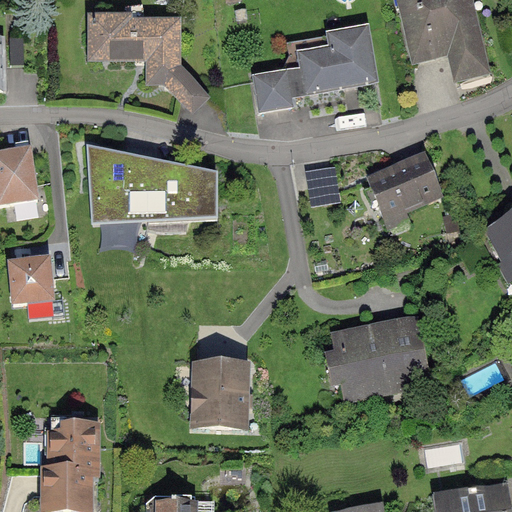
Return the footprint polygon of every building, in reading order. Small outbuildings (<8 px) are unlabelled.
[(408,0),(412,13),(403,15),(413,55),(450,46),(458,80),(486,74),(468,0),(408,0)] [(127,24),(92,24),(92,61),(150,61),(150,85),(166,85),(193,113),(206,100),(179,73),(178,28),(143,28),(143,11),(127,11),(127,24)] [(292,99),(377,84),(368,33),(329,40),(332,53),(290,61),(283,71),(284,76),(254,81),(260,115),(294,109),(292,99)] [(13,41),(18,67),(30,65),(25,39),(13,41)] [(0,208),(38,203),(31,156),(0,160),(0,208)] [(220,184),(92,157),(95,229),(219,227),(220,184)] [(428,160),(369,185),(391,234),(449,209),(428,160)] [(335,173),(309,177),(313,207),(340,202),(335,173)] [(511,224),(494,234),(511,269),(511,224)] [(50,265),(11,268),(15,308),(54,304),(50,265)] [(415,335),(340,351),(348,391),(361,399),(414,388),(424,376),(415,335)] [(253,372),(196,371),(194,439),(252,440),(253,372)] [(84,416),(73,416),(73,426),(84,426),(84,416)] [(98,478),(98,432),(73,432),(73,439),(52,439),(52,477),(46,477),(45,511),(90,511),(90,478),(98,478)] [(507,511),(504,492),(451,501),(452,511),(507,511)] [(215,511),(216,501),(202,501),(201,511),(215,511)]
